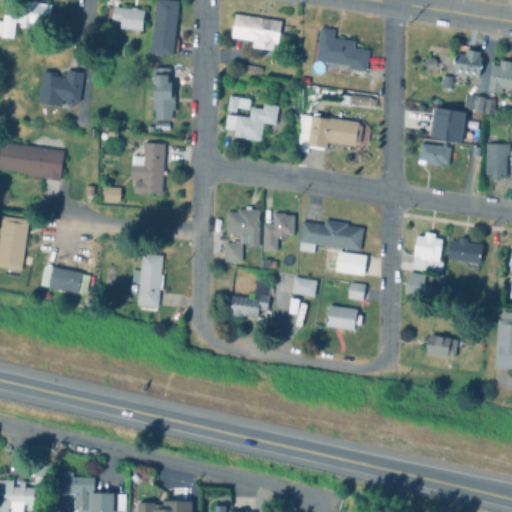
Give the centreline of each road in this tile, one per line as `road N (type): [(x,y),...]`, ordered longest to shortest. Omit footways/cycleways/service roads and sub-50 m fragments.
road 1 (trunk): [(511,499),(0,381)]
road 2 (residential): [(385,356),(391,0)]
road 3 (residential): [(197,322),(201,0)]
road 4 (residential): [(0,422),(295,489)]
road 5 (residential): [(385,356),(367,369),(349,369),(218,349),(197,322)]
road 6 (residential): [(388,194),(200,164)]
road 7 (tertiary): [(511,22),(358,0)]
road 8 (residential): [(199,234),(50,203)]
road 9 (residential): [(511,213),(388,194)]
